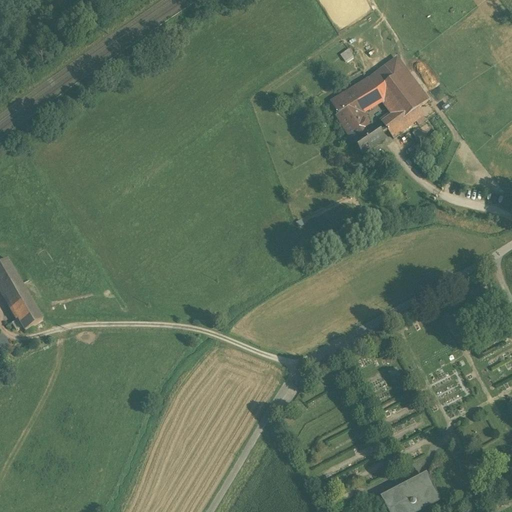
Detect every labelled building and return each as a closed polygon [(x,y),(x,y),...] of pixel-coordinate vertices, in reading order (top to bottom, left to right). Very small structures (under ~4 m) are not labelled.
[(397,60),(369,80),(376,92),(382,86),(394,77),(418,109),(428,102),(397,60)] [(418,109),(394,77),(382,86),(402,112),(383,125),(387,132),(418,109)] [(369,80),(330,104),(337,115),(346,110),(376,92),(369,80)] [(418,109),(387,132),(392,138),(423,116),(418,109)] [(350,117),(346,110),(337,115),(346,130),(352,126),(348,119),(350,117)] [(372,134),(363,119),(352,126),(346,130),(360,153),(361,153),(362,155),(379,144),(378,143),(383,140),(377,130),(372,134)] [(42,322),(7,261),(0,265),(0,289),(25,333),(42,322)] [(450,502),(431,466),(426,480),(436,498),(449,502),(450,502)] [(414,491),(407,490),(404,492),(400,497),(400,501),(401,504),(403,507),(404,508),(408,510),(411,510),(412,510),(417,507),(419,504),(420,500),(419,496),(417,493),(414,491)] [(389,511),(384,502),(370,498),(377,511),(389,511)]
